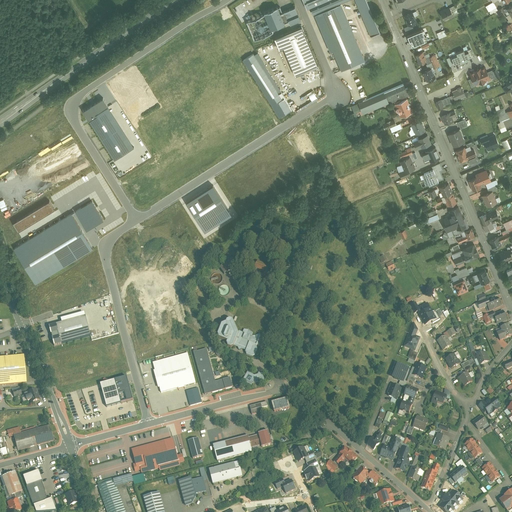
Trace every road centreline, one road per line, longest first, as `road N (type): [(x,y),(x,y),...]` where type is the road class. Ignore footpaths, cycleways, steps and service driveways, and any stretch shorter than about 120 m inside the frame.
road 1 (residential): [(511,307),(382,0)]
road 2 (residential): [(227,0),(72,106),(137,220)]
road 3 (residential): [(137,220),(329,98)]
road 4 (residential): [(149,424),(105,256),(111,238),(137,220)]
road 5 (primary): [(0,121),(173,0)]
road 6 (tertiary): [(0,265),(70,446)]
road 7 (residential): [(149,424),(288,389)]
road 8 (residential): [(429,510),(324,418)]
